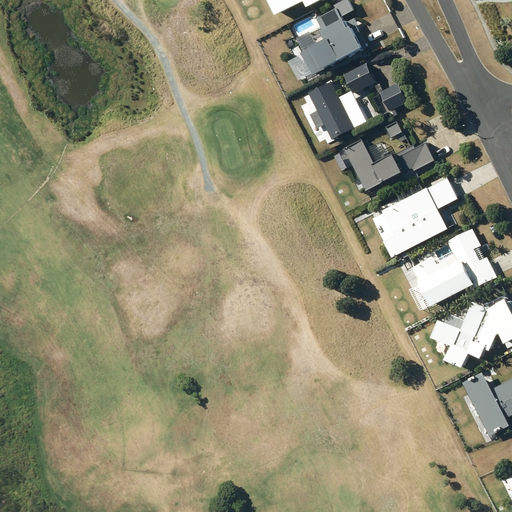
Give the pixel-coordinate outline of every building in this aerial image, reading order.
[(275,0),(284,16),(310,2),(313,7),(327,0),(275,0)] [(318,38),(322,46),(307,54),(317,75),(330,69),(330,70),(374,48),(362,25),(358,28),(354,20),(349,23),(342,8),(322,19),(329,33),(318,38)] [(343,74),(352,92),(373,81),(365,64),(343,74)] [(308,92),(331,140),(355,128),(332,81),(308,92)] [(380,93),(390,110),(407,101),(398,84),(380,93)] [(391,137),(397,134),(400,141),(407,138),(403,131),(398,121),(386,127),(391,137)] [(343,146),(365,189),(411,166),(413,170),(434,159),(425,141),(397,155),(394,150),(376,159),(364,135),(343,146)] [(389,214),(378,219),(398,258),(454,229),(444,210),(463,200),(453,178),(388,211),(389,214)] [(413,266),(432,303),(470,284),(473,289),(499,277),(474,228),(447,242),(455,257),(441,264),(435,254),(413,266)] [(458,347),(452,360),(470,368),(475,354),(488,359),(493,350),(497,352),(503,337),(509,334),(511,340),(511,303),(496,312),(493,308),(480,303),(468,331),(447,322),(440,339),(458,347)] [(511,428),(511,382),(497,390),(488,373),(468,383),(495,437),(511,428)]
